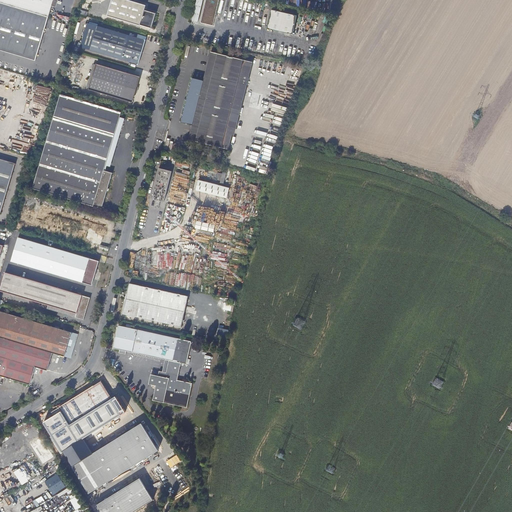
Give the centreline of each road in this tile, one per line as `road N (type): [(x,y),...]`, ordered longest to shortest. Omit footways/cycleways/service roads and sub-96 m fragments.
road 1 (residential): [(96,353),(186,0)]
road 2 (track): [(317,151),(387,162),(452,189)]
road 3 (residential): [(96,353),(85,372),(0,428)]
